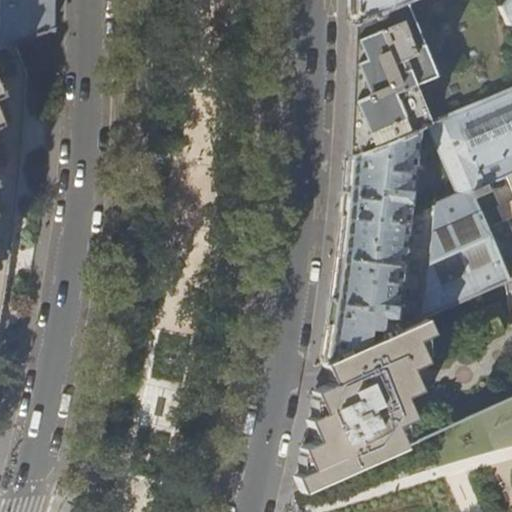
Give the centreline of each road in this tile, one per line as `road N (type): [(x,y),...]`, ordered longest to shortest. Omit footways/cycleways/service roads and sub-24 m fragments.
road 1 (tertiary): [(89,0),(65,309),(16,511)]
road 2 (tertiary): [(245,511),(285,325),(302,197),(310,0)]
